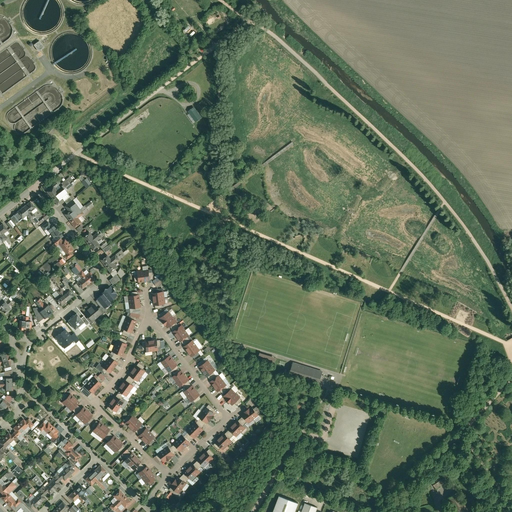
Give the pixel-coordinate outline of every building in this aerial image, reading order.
[(185,28),(182,31),(189,39),(198,31),(194,27),(189,31),(185,28)] [(40,40),(34,45),(39,51),(45,47),(40,40)] [(206,114),(199,104),(196,105),(204,116),(206,114)] [(201,118),(194,107),(189,111),(196,121),(201,118)] [(69,177),(62,183),(64,185),(65,187),(69,184),(73,181),(69,177)] [(86,187),(91,184),(87,178),(82,181),(86,187)] [(73,182),(73,181),(69,184),(65,187),(64,188),(66,191),(75,183),(73,181),(73,182)] [(53,186),(47,191),(52,198),(63,189),(62,187),(57,191),(53,186)] [(52,198),(57,205),(64,199),(61,196),(67,192),(66,191),(64,188),(63,189),(52,198)] [(30,201),(24,207),(33,218),(35,216),(31,211),(35,208),(30,201)] [(74,204),(70,207),(67,204),(65,206),(69,211),(65,214),(70,221),(81,212),(79,210),(74,204),(75,204),(74,204)] [(21,208),(20,209),(17,212),(18,212),(14,215),(18,221),(22,218),(27,215),(30,220),(33,218),(24,207),(24,206),(21,208)] [(81,212),(70,221),(75,227),(81,222),(78,218),(83,214),(81,212)] [(14,215),(10,218),(15,224),(19,221),(18,221),(14,215)] [(57,228),(53,223),(50,225),(48,222),(42,227),(45,230),(47,228),(51,233),(57,228)] [(57,228),(51,233),(54,238),(52,240),(54,243),(60,238),(58,236),(61,234),(57,228)] [(89,232),(83,237),(88,243),(99,234),(97,232),(92,236),(89,232)] [(99,234),(88,243),(93,250),(99,245),(96,240),(101,237),(99,234)] [(65,239),(62,241),(60,238),(54,243),(57,246),(59,244),(63,249),(69,244),(65,239)] [(69,244),(63,249),(66,254),(64,256),(67,259),(73,254),(71,251),(73,249),(69,244)] [(110,259),(107,255),(101,260),(106,266),(117,257),(115,255),(110,259)] [(62,257),(55,264),(59,267),(65,260),(62,257)] [(117,257),(106,266),(111,272),(117,267),(114,263),(118,259),(117,257)] [(117,273),(120,277),(125,273),(120,267),(117,273)] [(95,278),(90,272),(86,275),(82,270),(80,272),(89,283),(95,278)] [(89,283),(80,272),(78,274),(82,279),(78,282),(82,288),(89,283)] [(116,274),(110,280),(113,284),(120,279),(116,274)] [(53,283),(49,277),(45,280),(50,286),(51,284),(53,283)] [(163,279),(155,283),(157,287),(165,282),(163,279)] [(69,289),(65,292),(60,286),(58,288),(67,300),(74,295),(69,289)] [(110,287),(107,289),(105,289),(105,291),(103,293),(111,302),(109,301),(116,295),(115,293),(115,292),(112,288),(112,289),(110,287)] [(67,300),(58,288),(56,290),(60,296),(56,299),(61,305),(67,300)] [(17,295),(14,292),(8,298),(9,299),(11,301),(17,295)] [(103,294),(98,299),(105,307),(111,302),(103,293),(102,293),(103,294)] [(6,303),(4,300),(0,303),(0,307),(1,308),(2,309),(11,301),(9,299),(7,301),(7,302),(6,303)] [(53,311),(48,305),(45,307),(45,306),(40,299),(38,300),(49,315),(51,314),(50,313),(53,311)] [(49,315),(38,300),(36,302),(35,302),(42,310),(39,312),(44,317),(44,318),(48,316),(49,315)] [(11,301),(2,309),(3,310),(3,311),(6,314),(12,308),(9,305),(10,304),(10,305),(13,302),(11,301)] [(94,304),(92,306),(92,305),(86,310),(87,310),(85,312),(89,316),(92,321),(101,313),(98,309),(94,304)] [(38,313),(37,307),(34,309),(34,308),(33,308),(38,322),(44,317),(39,312),(38,313)] [(167,313),(161,317),(163,319),(162,320),(164,323),(173,316),(169,311),(167,313)] [(77,313),(68,320),(75,329),(84,322),(81,318),(77,313)] [(86,318),(84,316),(81,318),(84,322),(86,325),(90,322),(86,318)] [(129,318),(126,316),(124,322),(134,326),(135,323),(134,323),(135,320),(129,318)] [(173,316),(164,323),(166,325),(167,325),(169,327),(170,326),(176,322),(177,321),(173,316)] [(134,326),(124,322),(121,328),(124,329),(131,332),(131,329),(133,330),(134,326)] [(180,327),(174,331),(175,333),(175,334),(177,336),(186,330),(182,325),(180,327)] [(65,329),(56,337),(61,343),(61,344),(63,346),(64,347),(67,345),(68,345),(69,345),(71,343),(72,342),(72,341),(73,340),(70,336),(65,329)] [(186,330),(177,336),(179,339),(180,339),(181,341),(187,336),(189,335),(186,330)] [(79,339),(74,333),(70,336),(73,340),(75,342),(79,339)] [(119,341),(116,339),(114,345),(124,349),(126,346),(125,346),(126,343),(119,341)] [(191,341),(185,346),(187,348),(186,348),(188,351),(197,345),(194,340),(193,340),(191,341)] [(124,349),(114,345),(112,351),(114,352),(121,355),(122,352),(123,353),(124,349)] [(197,345),(188,351),(190,354),(191,353),(192,355),(198,351),(201,350),(200,349),(197,345)] [(276,357),(260,353),(259,358),(274,362),(276,357)] [(111,357),(109,356),(105,360),(114,367),(116,364),(115,364),(117,362),(111,357)] [(164,360),(161,362),(165,367),(174,360),(172,357),(171,358),(169,356),(164,360)] [(114,367),(105,360),(101,365),(102,366),(104,367),(109,371),(111,369),(112,370),(114,367)] [(174,360),(165,367),(169,372),(171,370),(177,366),(175,364),(176,363),(174,360)] [(206,362),(200,366),(202,368),(201,369),(203,371),(212,365),(208,360),(206,362)] [(322,372),(293,363),(290,375),(318,384),(322,372)] [(142,369),(137,365),(135,367),(134,366),(132,369),(141,376),(145,371),(142,369)] [(212,365),(203,371),(205,374),(206,374),(208,376),(213,371),(216,370),(212,365)] [(141,376),(132,369),(130,372),(131,373),(129,375),(135,379),(137,381),(141,376)] [(175,375),(172,377),(176,382),(185,375),(183,372),(182,373),(180,371),(175,375)] [(185,375),(176,382),(180,386),(182,385),(188,380),(186,378),(187,378),(185,375)] [(217,376),(211,381),(213,383),(212,383),(214,386),(223,380),(219,375),(217,376)] [(96,378),(93,376),(89,380),(97,388),(100,386),(99,385),(101,383),(96,378)] [(97,388),(89,380),(85,385),(87,387),(92,392),(94,390),(95,391),(97,388)] [(131,384),(126,380),(124,382),(123,381),(121,384),(130,391),(133,386),(131,384)] [(223,380),(214,386),(216,389),(217,388),(219,391),(220,390),(225,386),(227,385),(223,380)] [(130,391),(121,384),(119,387),(120,388),(118,390),(125,395),(126,396),(130,391)] [(186,390),(184,391),(187,396),(196,390),(194,387),(193,388),(192,385),(186,390)] [(230,390),(225,395),(226,397),(226,398),(228,400),(236,392),(232,388),(230,390)] [(196,390),(187,396),(191,401),(193,400),(199,395),(198,393),(196,390)] [(236,392),(228,400),(231,403),(232,402),(233,404),(235,403),(240,398),(240,397),(236,392)] [(63,401),(62,402),(67,406),(75,398),(72,395),(71,396),(69,394),(68,396),(63,401)] [(121,400),(116,396),(114,398),(113,397),(111,400),(120,407),(124,402),(121,400)] [(180,401),(184,406),(191,401),(187,396),(180,401)] [(4,399),(3,400),(1,399),(0,398),(0,403),(6,408),(7,407),(8,407),(10,404),(4,399)] [(75,398),(67,406),(71,410),(72,409),(77,404),(78,403),(77,401),(77,400),(75,398)] [(120,407),(111,400),(109,403),(110,404),(108,406),(114,410),(116,412),(120,407)] [(207,407),(206,406),(202,411),(211,418),(213,415),(212,414),(214,412),(212,411),(207,407)] [(77,414),(76,415),(80,419),(88,411),(85,408),(85,409),(83,407),(81,409),(77,414)] [(254,409),(253,407),(251,409),(250,408),(247,410),(254,419),(259,415),(258,414),(254,409)] [(254,419),(247,410),(244,412),(245,413),(243,414),(243,415),(248,421),(249,423),(254,419)] [(88,411),(80,419),(85,423),(87,421),(92,416),(90,414),(91,413),(88,411)] [(211,418),(202,411),(198,416),(201,418),(206,422),(208,420),(209,421),(211,418)] [(131,417),(126,422),(128,424),(127,424),(129,427),(137,419),(133,415),(131,417)] [(24,419),(19,423),(24,429),(29,425),(30,427),(33,424),(29,419),(26,421),(24,419)] [(137,419),(129,427),(132,430),(133,429),(135,430),(140,425),(142,423),(137,419)] [(243,425),(238,420),(237,422),(236,421),(233,424),(241,432),(245,428),(243,425)] [(197,422),(196,421),(191,426),(199,434),(202,431),(201,430),(203,428),(202,428),(197,422)] [(48,422),(46,424),(43,422),(38,427),(41,430),(43,428),(48,432),(53,427),(48,422)] [(24,429),(19,423),(14,428),(16,430),(14,433),(18,438),(21,435),(19,433),(24,429)] [(95,428),(93,431),(98,434),(105,425),(102,423),(101,424),(99,423),(95,428)] [(241,432),(233,424),(231,426),(231,427),(230,429),(234,434),(236,436),(241,432)] [(107,427),(105,425),(98,434),(103,438),(104,437),(108,431),(109,430),(107,428),(107,427)] [(199,434),(191,426),(187,430),(189,432),(194,437),(196,435),(196,436),(199,434)] [(53,427),(48,432),(52,437),(50,439),(53,441),(58,436),(56,434),(58,431),(53,427)] [(144,430),(139,435),(141,437),(140,437),(143,440),(151,432),(146,428),(144,430)] [(151,432),(143,440),(145,443),(146,442),(148,443),(153,438),(155,436),(151,432)] [(11,435),(9,433),(4,437),(9,443),(14,439),(16,441),(18,438),(14,433),(11,435)] [(230,438),(225,433),(223,435),(222,434),(220,437),(228,445),(232,441),(230,438)] [(182,434),(178,439),(186,447),(188,444),(188,443),(189,441),(184,436),(182,434)] [(68,440),(63,436),(61,438),(58,436),(53,441),(56,444),(58,442),(62,446),(68,440)] [(108,441),(106,443),(110,447),(118,439),(116,437),(115,438),(113,436),(108,441)] [(4,437),(0,440),(0,442),(1,444),(0,445),(0,447),(4,452),(7,449),(5,447),(9,443),(4,437)] [(228,445),(220,437),(217,439),(218,440),(216,442),(221,447),(223,449),(228,445)] [(118,439),(110,447),(115,452),(117,450),(122,445),(120,443),(121,442),(118,439)] [(178,439),(174,443),(175,444),(180,449),(181,450),(182,448),(183,449),(186,447),(178,439)] [(73,445),(68,440),(62,446),(67,450),(65,452),(68,455),(69,454),(73,450),(70,447),(73,445)] [(168,445),(163,449),(170,458),(173,456),(172,455),(174,453),(170,448),(168,445)] [(163,449),(158,453),(159,454),(163,459),(164,461),(166,459),(167,460),(170,458),(163,449)] [(79,455),(73,450),(69,454),(75,460),(79,455)] [(212,456),(207,451),(205,453),(204,452),(202,454),(210,462),(214,458),(212,456)] [(126,459),(124,461),(128,465),(136,457),(134,454),(133,455),(131,454),(126,459)] [(210,462),(202,454),(199,457),(200,458),(198,460),(203,465),(205,467),(210,462)] [(136,457),(128,465),(133,469),(135,467),(140,462),(138,460),(139,460),(136,457)] [(74,465),(69,460),(66,463),(68,465),(64,469),(69,475),(74,470),(72,468),(74,465)] [(108,472),(100,464),(98,467),(105,475),(108,472)] [(199,469),(194,464),(192,466),(191,465),(188,467),(196,475),(201,471),(199,469)] [(17,465),(11,470),(16,475),(22,469),(17,465)] [(139,472),(138,473),(142,477),(151,471),(148,468),(147,468),(146,466),(139,472)] [(105,475),(98,467),(92,473),(102,483),(104,486),(106,483),(102,480),(102,478),(105,475)] [(196,475),(188,467),(186,470),(187,471),(185,473),(190,478),(192,480),(196,475)] [(69,475),(64,469),(59,473),(57,471),(55,474),(60,479),(62,477),(64,480),(69,475)] [(445,470),(431,480),(436,488),(451,478),(448,473),(447,474),(445,470)] [(151,471),(142,477),(145,482),(148,481),(153,476),(152,474),(153,473),(151,471)] [(92,473),(86,479),(91,485),(95,481),(100,485),(102,483),(92,473)] [(60,479),(55,474),(52,477),(54,479),(49,483),(55,489),(60,484),(57,482),(60,479)] [(32,479),(39,486),(43,482),(36,475),(32,479)] [(180,478),(179,477),(177,479),(176,478),(174,481),(183,488),(187,483),(185,482),(180,478)] [(7,487),(1,492),(3,494),(1,497),(6,502),(6,501),(6,502),(12,496),(11,495),(9,493),(16,485),(12,481),(11,482),(7,487)] [(183,488),(174,481),(172,484),(173,485),(171,487),(179,493),(180,492),(183,488)] [(49,483),(45,487),(43,485),(40,488),(46,493),(48,491),(50,493),(55,489),(49,483)] [(86,490),(80,484),(74,490),(84,500),(85,500),(86,498),(82,494),(86,490)] [(179,493),(171,487),(169,489),(180,498),(183,495),(180,492),(179,493)] [(39,493),(35,497),(41,502),(45,498),(43,495),(46,493),(40,488),(37,491),(39,493)] [(119,489),(113,495),(117,499),(113,503),(115,505),(125,495),(119,489)] [(74,490),(69,496),(74,501),(78,497),(83,502),(84,500),(74,490)] [(469,511),(458,492),(447,498),(455,511),(469,511)] [(18,498),(16,500),(11,495),(12,496),(6,502),(6,501),(6,502),(11,507),(11,506),(16,511),(21,507),(23,509),(26,506),(21,501),(18,498)] [(131,501),(125,495),(115,505),(117,507),(121,503),(125,507),(131,501)] [(294,511),(298,502),(279,495),(273,511),(294,511)] [(35,497),(30,501),(29,499),(26,502),(31,507),(34,505),(36,507),(41,502),(35,497)] [(69,507),(63,501),(57,507),(61,511),(65,511),(69,507)] [(301,511),(315,511),(318,506),(305,502),(301,511)]
